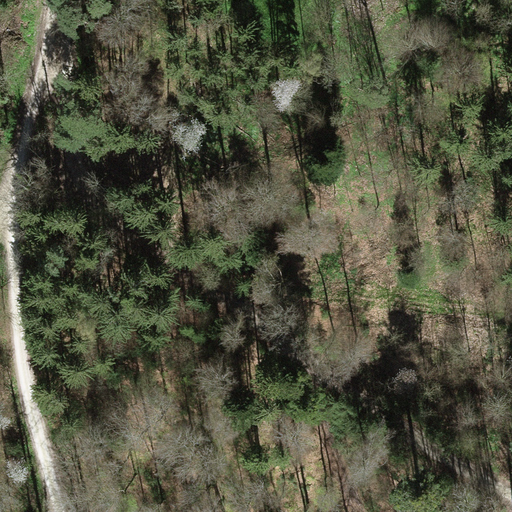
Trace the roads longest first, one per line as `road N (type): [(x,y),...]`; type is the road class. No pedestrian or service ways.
road 1 (track): [(511,485),(113,217),(80,174),(56,31)]
road 2 (track): [(60,511),(24,360),(6,200)]
road 3 (track): [(6,200),(56,31)]
